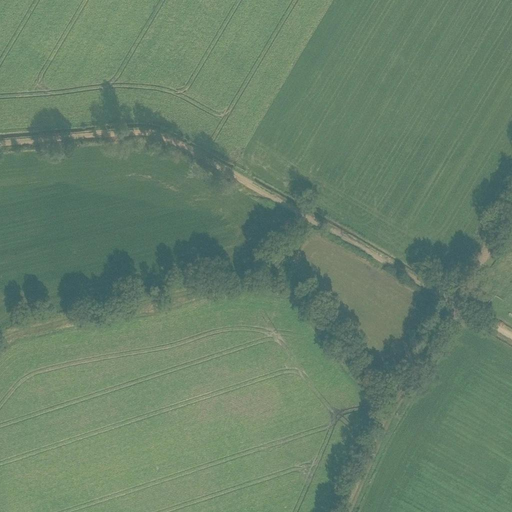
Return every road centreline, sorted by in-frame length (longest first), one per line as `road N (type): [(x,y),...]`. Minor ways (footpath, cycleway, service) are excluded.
road 1 (track): [(0,143),(158,134),(455,304)]
road 2 (track): [(313,220),(263,281),(0,339)]
road 3 (track): [(450,300),(344,511)]
